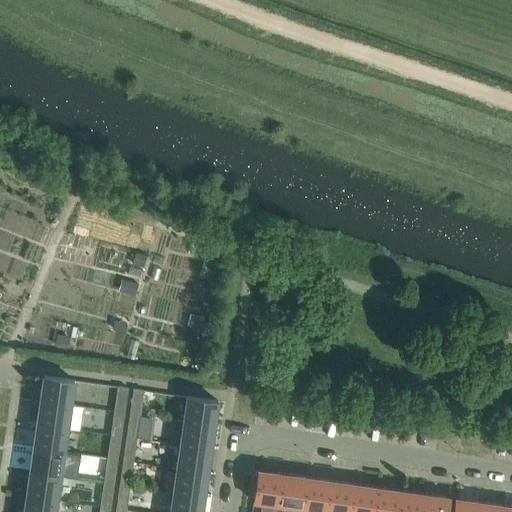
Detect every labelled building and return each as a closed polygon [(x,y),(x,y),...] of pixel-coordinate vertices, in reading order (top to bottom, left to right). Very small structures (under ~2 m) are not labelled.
[(71,403),(74,379),(44,375),(40,398),(71,403)] [(125,410),(128,387),(118,385),(114,409),(125,410)] [(140,413),(144,389),(134,388),(130,411),(140,413)] [(214,423),(217,400),(187,396),(184,419),(214,423)] [(67,427),(71,403),(40,398),(37,422),(67,427)] [(121,434),(125,410),(114,409),(111,433),(121,434)] [(137,437),(140,413),(130,411),(127,435),(137,437)] [(210,448),(214,423),(184,419),(180,444),(210,448)] [(64,451),(67,427),(37,422),(33,447),(64,451)] [(118,459),(121,434),(111,433),(107,458),(118,459)] [(133,460),(137,437),(127,435),(123,459),(133,460)] [(207,471),(210,448),(180,444),(177,466),(207,471)] [(33,447),(30,471),(60,475),(75,477),(78,453),(64,451),(33,447)] [(114,483),(118,459),(107,458),(104,481),(114,483)] [(130,485),(133,460),(123,459),(120,483),(130,485)] [(204,496),(207,471),(177,466),(174,491),(204,496)] [(258,468),(254,500),(261,501),(259,511),(275,511),(277,503),(282,471),(258,468)] [(57,499),(60,475),(30,471),(26,494),(57,499)] [(303,507),(307,475),(282,471),(277,503),(303,507)] [(326,510),(331,478),(307,475),(303,507),(326,510)] [(337,511),(349,511),(354,482),(331,478),(326,510),(337,511)] [(111,507),(114,483),(104,481),(100,505),(111,507)] [(374,511),(377,485),(354,482),(349,511),(374,511)] [(126,509),(130,485),(120,483),(116,507),(126,509)] [(398,511),(402,488),(377,485),(374,511),(398,511)] [(422,511),(426,492),(402,488),(398,511),(422,511)] [(201,511),(204,496),(174,491),(170,511),(201,511)] [(447,511),(450,495),(426,492),(422,511),(447,511)] [(55,511),(57,499),(26,494),(23,511),(55,511)] [(478,511),(480,499),(456,496),(453,511),(478,511)] [(502,511),(504,503),(480,499),(478,511),(502,511)] [(511,511),(511,504),(504,503),(502,511),(511,511)]
